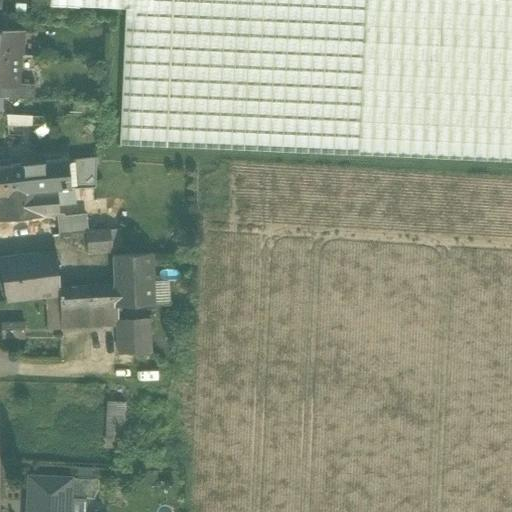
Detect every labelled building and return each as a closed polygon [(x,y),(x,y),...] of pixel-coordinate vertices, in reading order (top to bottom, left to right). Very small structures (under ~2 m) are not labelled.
[(511,160),(511,0),(80,0),(80,6),(125,8),(119,144),(511,160)] [(0,54),(20,55),(21,31),(0,30),(0,54)] [(18,83),(20,55),(0,54),(0,85),(18,86),(18,83)] [(0,97),(8,98),(34,99),(34,84),(18,83),(18,86),(0,85),(0,97)] [(32,114),(5,114),(5,125),(32,125),(32,114)] [(61,159),(11,165),(14,193),(56,190),(56,188),(78,188),(95,187),(96,157),(61,161),(61,159)] [(0,195),(14,193),(11,165),(0,165),(0,195)] [(56,190),(57,204),(79,202),(78,188),(56,188),(56,190)] [(57,204),(56,190),(14,193),(0,195),(0,218),(58,213),(57,204)] [(57,219),(59,234),(85,231),(86,231),(84,216),(57,219)] [(120,228),(109,230),(112,250),(122,249),(120,228)] [(112,250),(109,230),(109,229),(86,231),(85,231),(87,253),(112,250)] [(35,297),(42,296),(53,295),(54,299),(59,298),(59,287),(56,252),(30,254),(35,297)] [(113,284),(114,305),(115,305),(151,303),(150,280),(149,253),(112,255),(113,284)] [(0,256),(0,268),(5,301),(35,297),(30,254),(0,256)] [(150,280),(151,303),(169,303),(168,279),(150,280)] [(113,284),(102,285),(104,305),(115,306),(115,305),(114,305),(113,284)] [(102,285),(59,287),(59,298),(59,309),(104,305),(102,285)] [(59,309),(59,298),(54,299),(53,295),(42,296),(43,329),(60,329),(59,309)] [(59,309),(60,329),(104,326),(105,326),(116,326),(115,320),(115,306),(104,305),(59,309)] [(116,326),(117,353),(149,351),(148,318),(115,320),(116,326)] [(24,321),(0,321),(0,338),(24,338),(24,321)] [(105,437),(124,438),(126,402),(107,401),(105,437)] [(77,479),(91,479),(92,466),(77,466),(77,479)] [(83,511),(84,499),(69,499),(70,478),(34,477),(32,511),(27,511),(26,511),(83,511)] [(77,479),(70,478),(69,499),(84,499),(97,499),(98,479),(91,479),(77,479)]
